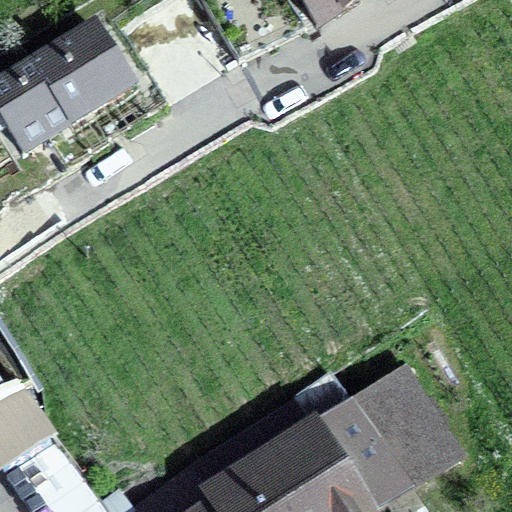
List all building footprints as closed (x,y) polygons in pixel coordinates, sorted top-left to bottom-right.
[(300,0),(315,26),(361,0),(300,0)] [(0,115),(24,154),(131,88),(96,31),(0,89),(0,115)] [(403,373),(351,407),(408,494),(460,460),(403,373)] [(379,511),(408,494),(351,407),(330,376),(195,469),(222,511),(379,511)] [(222,511),(195,469),(134,511),(222,511)]
